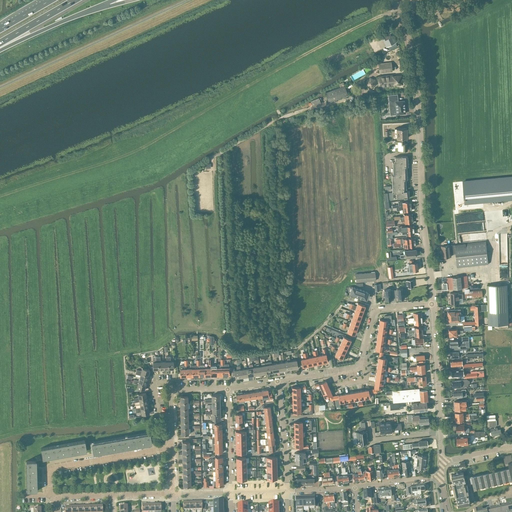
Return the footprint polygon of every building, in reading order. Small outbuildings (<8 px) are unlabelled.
[(392,32),(381,37),(386,47),(396,42),(392,32)] [(392,71),(391,63),(379,64),(380,72),(392,71)] [(402,83),(401,75),(393,76),(392,75),(378,76),(379,87),(394,85),(394,84),(402,83)] [(348,95),(343,82),(339,84),(340,87),(326,92),(329,102),(348,95)] [(398,101),(397,94),(388,95),(389,103),(392,103),(392,104),(394,106),(395,105),(396,114),(405,113),(404,100),(398,101)] [(321,103),(319,98),(310,101),(313,107),(321,103)] [(407,138),(407,128),(395,128),(395,131),(392,131),(392,136),(395,136),(395,138),(407,138)] [(404,143),(404,140),(395,140),(395,151),(407,150),(407,143),(404,143)] [(408,156),(395,156),(395,162),(393,162),(393,175),(392,175),(392,192),(389,193),(389,199),(393,199),(393,194),(396,194),(397,199),(409,197),(408,191),(409,191),(409,190),(406,191),(406,189),(407,189),(407,188),(405,188),(405,179),(407,179),(406,179),(406,176),(408,176),(406,176),(406,167),(408,166),(407,166),(407,163),(409,163),(407,163),(407,156),(408,156)] [(511,176),(463,181),(465,202),(481,201),(511,198),(511,197),(511,176)] [(488,264),(486,241),(441,246),(443,257),(451,256),(451,254),(456,253),(457,267),(488,264)] [(416,252),(416,250),(405,251),(405,254),(400,254),(400,258),(416,257),(416,256),(417,255),(417,253),(416,252)] [(409,260),(410,263),(408,263),(408,266),(407,267),(407,271),(408,271),(418,270),(417,262),(413,263),(412,260),(409,260)] [(374,272),(374,271),(371,272),(371,273),(355,274),(356,282),(376,280),(375,272),(374,272)] [(447,283),(443,283),(444,290),(448,289),(465,288),(468,288),(467,276),(447,278),(447,283)] [(508,324),(507,284),(487,285),(488,325),(508,324)] [(350,288),(349,291),(350,292),(349,294),(366,300),(367,298),(368,298),(369,294),(368,294),(369,292),(352,286),(351,288),(350,288)] [(397,290),(394,290),(394,298),(398,297),(398,300),(404,299),(404,298),(403,288),(397,288),(397,290)] [(470,290),(470,288),(465,289),(465,298),(483,297),(482,289),(470,290)] [(391,298),(394,298),(394,290),(390,290),(390,289),(384,290),(384,292),(384,296),(385,296),(385,300),(385,301),(391,300),(391,298)] [(459,294),(459,292),(450,293),(451,304),(459,303),(459,298),(463,298),(463,293),(459,294)] [(410,320),(422,319),(421,312),(413,312),(413,318),(408,318),(408,320),(410,320)] [(380,319),(379,325),(387,326),(387,322),(392,322),(392,325),(395,325),(394,319),(391,319),(391,317),(391,315),(384,316),(384,320),(380,319)] [(344,336),(341,341),(349,344),(351,340),(344,336)] [(450,347),(455,346),(455,348),(461,348),(461,346),(466,346),(466,348),(470,348),(469,341),(466,342),(466,340),(462,340),(460,342),(458,343),(458,340),(450,341),(450,347)] [(341,341),(339,346),(347,349),(349,344),(341,341)] [(383,353),(384,345),(376,344),(375,349),(380,350),(379,353),(380,353),(380,352),(383,353)] [(339,346),(337,350),(344,354),(347,349),(339,346)] [(337,350),(335,349),(331,347),(330,349),(336,352),(335,355),(342,358),(344,354),(337,350)] [(453,349),(453,351),(451,351),(451,352),(450,353),(450,354),(451,355),(451,357),(462,357),(462,353),(467,353),(467,348),(453,349)] [(378,357),(378,362),(386,363),(387,358),(382,357),(383,355),(379,355),(379,354),(379,357),(378,357)] [(232,367),(232,375),(235,375),(236,378),(242,377),(241,369),(240,366),(236,366),(237,370),(234,370),(234,367),(232,367)] [(140,375),(139,378),(147,380),(148,377),(149,378),(149,375),(136,372),(135,374),(140,375)] [(146,387),(147,385),(133,381),(133,384),(137,385),(136,388),(144,390),(145,387),(146,387)] [(382,389),(383,383),(375,382),(374,388),(374,389),(375,392),(377,392),(378,388),(382,389)] [(426,390),(426,388),(419,388),(392,390),(392,391),(386,391),(386,395),(392,394),(393,396),(393,402),(420,400),(420,401),(428,400),(427,390),(426,390)] [(268,389),(261,390),(262,397),(262,400),(272,398),(271,392),(268,392),(268,389)] [(332,395),(330,389),(322,393),(325,398),(329,396),(331,400),(333,399),(332,396),(332,395)] [(363,390),(365,398),(370,397),(369,393),(372,393),(372,389),(369,390),(369,389),(363,390)] [(463,390),(454,391),(454,392),(453,392),(453,393),(454,394),(454,397),(459,397),(462,397),(462,396),(463,396),(467,396),(466,389),(462,389),(463,390)] [(339,403),(344,402),(343,394),(338,395),(334,396),(335,401),(339,401),(339,403)] [(427,410),(426,402),(413,403),(414,411),(427,410)] [(419,423),(419,424),(428,423),(428,416),(419,417),(419,415),(412,416),(413,421),(416,420),(416,423),(419,423)] [(356,433),(357,437),(367,436),(367,431),(365,431),(365,427),(358,428),(359,433),(356,433)] [(498,429),(498,427),(490,429),(492,436),(502,434),(501,429),(498,429)] [(152,443),(150,433),(91,443),(93,453),(152,443)] [(464,436),(457,437),(458,444),(463,444),(463,445),(468,444),(467,443),(468,443),(468,440),(471,440),(470,436),(467,436),(467,435),(464,436)] [(368,442),(367,436),(357,437),(357,443),(360,443),(360,446),(367,445),(366,442),(368,442)] [(87,451),(85,440),(41,448),(43,458),(87,451)] [(427,446),(427,440),(419,441),(419,443),(403,444),(403,449),(412,448),(412,447),(419,447),(420,447),(420,448),(423,447),(427,446)] [(511,458),(511,455),(503,456),(505,463),(508,462),(510,469),(470,478),(470,476),(471,482),(472,482),(474,489),(511,479),(511,458)] [(37,490),(36,461),(26,461),(27,491),(37,490)] [(410,473),(408,461),(402,462),(403,474),(406,474),(407,474),(409,474),(409,473),(410,473)] [(464,476),(464,472),(452,475),(453,483),(455,495),(456,495),(458,506),(470,504),(470,500),(473,500),(470,489),(468,489),(467,483),(469,483),(468,475),(464,476)] [(312,478),(305,478),(305,484),(314,483),(314,479),(315,479),(315,475),(312,475),(312,478)] [(297,484),(305,484),(305,478),(298,478),(298,476),(295,476),(295,480),(297,480),(297,484)] [(425,492),(424,485),(411,487),(412,489),(410,490),(410,489),(406,489),(407,496),(413,496),(412,493),(425,492)] [(379,499),(386,498),(385,490),(378,491),(379,496),(378,496),(378,495),(374,495),(376,505),(379,505),(378,499),(379,499)] [(371,493),(371,492),(364,492),(365,501),(371,500),(372,505),(375,505),(373,493),(371,493)] [(346,494),(345,494),(343,495),(340,495),(342,507),(348,506),(347,495),(346,495),(346,494)] [(315,498),(309,498),(309,508),(315,508),(315,507),(319,507),(318,499),(315,499),(315,498)] [(511,511),(511,502),(486,508),(487,511),(484,511),(482,511),(482,510),(474,511),(511,511)]
